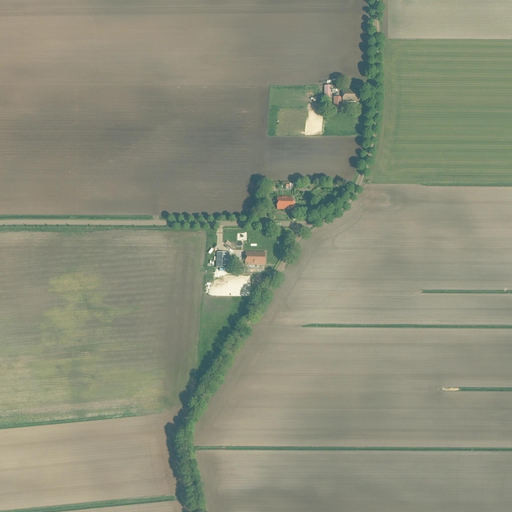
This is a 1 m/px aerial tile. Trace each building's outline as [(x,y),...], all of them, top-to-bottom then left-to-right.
[(359,91),(343,90),(343,101),(361,102),(361,94),(359,94),(359,91)] [(334,97),(333,110),(341,110),(342,98),(334,97)] [(277,198),(277,210),(290,210),(290,208),(294,208),(294,201),(292,201),(293,198),(277,198)] [(265,252),(245,252),(245,265),(259,265),(265,265),(265,252)] [(226,268),(227,260),(227,254),(217,253),(216,268),(226,269),(226,268)]
